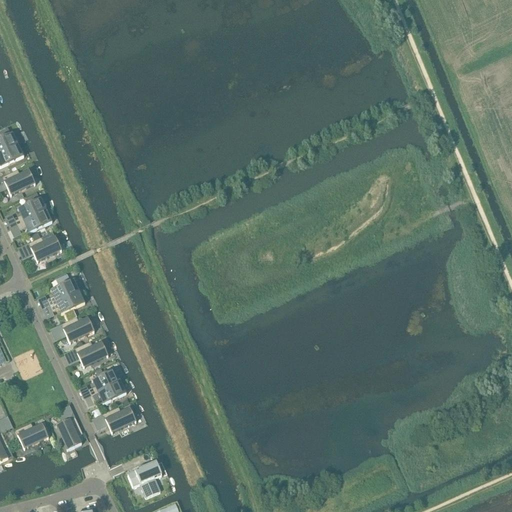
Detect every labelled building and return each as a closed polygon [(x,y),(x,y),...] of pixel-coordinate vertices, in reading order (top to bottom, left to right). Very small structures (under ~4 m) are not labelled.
[(0,156),(17,148),(12,137),(13,137),(13,136),(0,141),(0,156)] [(0,169),(0,170),(1,170),(4,169),(7,177),(18,172),(22,170),(18,162),(24,160),(23,159),(22,159),(17,148),(0,156),(0,166),(1,169),(0,169)] [(34,187),(34,188),(35,188),(28,173),(28,175),(20,179),(17,173),(18,173),(18,172),(7,177),(2,179),(11,199),(11,197),(34,187)] [(14,221),(17,227),(45,214),(40,203),(41,202),(41,201),(18,212),(18,213),(19,212),(22,218),(14,221)] [(29,236),(52,225),(52,224),(50,225),(45,214),(17,227),(20,233),(27,230),(29,235),(28,235),(29,236)] [(34,243),(40,240),(38,234),(32,237),(34,243)] [(60,253),(61,254),(55,239),(54,240),(55,241),(47,245),(44,239),(40,240),(34,243),(28,246),(37,265),(38,265),(37,264),(60,253)] [(73,283),(69,276),(58,281),(62,288),(50,293),(51,294),(52,294),(54,299),(47,302),(50,308),(78,295),(73,284),(74,283),(73,283)] [(77,320),(73,312),(85,306),(84,306),(83,306),(78,295),(50,308),(53,314),(60,311),(62,316),(61,316),(61,317),(64,316),(68,324),(77,320)] [(77,320),(61,327),(70,347),(70,346),(70,345),(93,334),(93,336),(94,335),(87,321),(87,322),(79,326),(76,321),(77,320)] [(77,350),(75,351),(84,371),(84,370),(84,369),(107,359),(107,360),(108,360),(101,345),(100,345),(101,347),(93,350),(90,345),(91,345),(90,344),(83,347),(77,350)] [(88,392),(91,398),(119,385),(114,374),(116,373),(115,373),(92,384),(93,384),(96,389),(88,392)] [(101,401),(104,406),(102,407),(103,407),(126,396),(125,396),(119,385),(91,398),(94,404),(101,401)] [(134,405),(128,407),(129,411),(132,416),(138,414),(134,406),(134,405)] [(112,435),(135,424),(135,425),(136,425),(132,416),(129,411),(128,411),(129,412),(121,416),(118,411),(119,410),(118,410),(103,417),(112,436),(112,435)] [(82,436),(75,420),(56,429),(56,430),(57,429),(68,452),(67,453),(82,447),(81,446),(80,447),(76,438),(82,436)] [(15,433),(24,452),(25,452),(24,451),(47,440),(48,442),(48,441),(42,427),(41,427),(42,428),(33,432),(31,427),(31,426),(15,433)] [(9,451),(2,435),(0,435),(0,465),(8,461),(6,461),(3,453),(8,451),(9,451)] [(134,475),(127,478),(133,491),(140,487),(143,495),(158,489),(154,481),(161,478),(156,466),(149,469),(148,466),(133,472),(134,475)]
